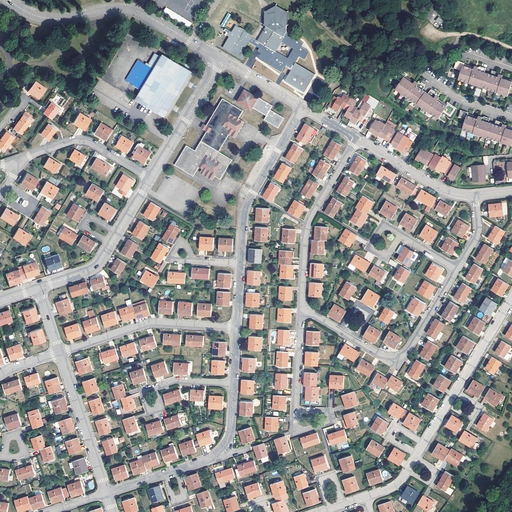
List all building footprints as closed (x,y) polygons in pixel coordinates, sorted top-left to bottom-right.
[(265,17),(263,17),(263,24),(267,26),(258,40),(252,36),(249,41),(260,47),(258,50),(259,51),(262,53),(259,58),(281,72),(285,66),(291,70),(285,80),(305,92),(316,74),(296,62),(300,56),(305,59),(310,51),(302,46),(304,42),(300,40),(301,39),(287,32),(287,25),(288,25),(288,11),(277,5),(265,11),(265,17)] [(189,28),(192,22),(166,7),(163,12),(189,28)] [(439,16),(435,21),(440,25),(444,21),(439,16)] [(249,41),(252,36),(253,35),(236,25),(232,31),(230,30),(227,35),(229,36),(223,47),(242,59),(245,54),(242,52),(249,41)] [(143,92),(137,101),(165,117),(192,73),(165,56),(164,59),(156,54),(150,64),(148,63),(134,86),(143,92)] [(456,69),(462,71),(459,80),(509,95),(511,86),(511,78),(511,79),(511,81),(501,78),(502,76),(502,75),(500,75),(498,74),(497,72),(491,71),(490,75),(486,73),(487,69),(482,68),(480,69),(478,68),(476,67),(475,68),(475,70),(465,67),(465,65),(466,64),(458,62),(456,69)] [(408,73),(409,72),(402,67),(398,74),(403,77),(398,86),(441,114),(446,106),(452,110),(456,103),(450,99),(449,100),(448,101),(439,95),(440,94),(441,93),(439,92),(437,90),(436,88),(431,85),(429,88),(426,86),(429,83),(424,80),(421,80),(418,78),(417,79),(416,80),(411,77),(407,74),(408,73)] [(36,89),(33,92),(40,97),(47,86),(36,79),(31,85),(36,89)] [(268,113),(266,117),(280,125),(285,116),(272,107),(274,104),(260,95),(259,96),(246,88),(239,99),(252,107),(254,105),(268,113)] [(337,94),(332,102),(340,108),(344,102),(347,104),(353,94),(350,92),(349,93),(346,91),(344,94),(341,93),(339,95),(337,94)] [(356,96),(353,94),(347,104),(351,105),(348,109),(347,112),(353,115),(359,105),(360,103),(357,102),(359,99),(356,97),(356,96)] [(210,130),(208,129),(196,148),(187,143),(175,162),(184,167),(185,165),(187,167),(186,169),(194,174),(200,164),(204,166),(215,173),(221,177),(226,169),(224,168),(226,165),(228,166),(233,158),(219,150),(230,132),(228,131),(230,127),(238,132),(245,120),(240,116),(244,108),(234,102),(233,104),(230,103),(232,101),(224,96),(207,124),(212,127),(210,130)] [(52,101),(44,111),(52,117),(60,106),(52,101)] [(361,115),(361,114),(365,116),(372,105),(368,103),(367,105),(364,103),(362,106),(359,105),(353,115),(352,117),(358,120),(361,115)] [(467,117),(465,126),(511,142),(511,126),(506,125),(507,123),(507,122),(505,121),(503,121),(502,119),(496,117),(495,121),(492,120),(493,116),(487,114),(486,115),(482,114),(481,114),(481,116),(476,114),(471,113),(471,111),(472,110),(464,107),(462,115),(467,117)] [(23,114),(14,127),(22,132),(34,117),(30,113),(30,112),(27,109),(24,113),(23,114)] [(92,117),(80,110),(73,121),(82,126),(84,122),(87,125),(92,117)] [(376,130),(376,131),(380,134),(381,132),(388,121),(382,117),(381,118),(378,117),(377,117),(371,127),(375,129),(376,130)] [(384,134),(385,133),(386,134),(387,134),(386,135),(390,138),(396,127),(397,126),(394,124),(394,123),(389,119),(388,121),(381,132),(384,134)] [(49,121),(41,132),(49,138),(57,128),(49,121)] [(102,121),(96,131),(103,136),(104,133),(109,136),(114,128),(102,121)] [(306,123),(298,136),(307,141),(316,126),(307,121),(306,123)] [(228,131),(230,132),(236,135),(238,132),(230,127),(228,131)] [(390,138),(395,141),(396,140),(396,141),(397,141),(396,143),(399,145),(406,132),(400,128),(399,129),(396,127),(390,138)] [(7,129),(0,139),(0,145),(5,149),(16,136),(7,129)] [(403,147),(403,146),(408,149),(415,138),(412,136),(414,136),(417,136),(418,133),(418,132),(413,129),(412,130),(409,133),(406,132),(399,145),(403,147)] [(123,133),(116,144),(128,151),(135,140),(123,133)] [(334,137),(326,152),(335,157),(343,142),(334,137)] [(295,141),(287,155),(296,160),(304,146),(295,141)] [(144,156),(142,159),(145,161),(152,150),(140,143),(133,154),(137,156),(139,153),(144,156)] [(425,143),(418,156),(421,158),(422,157),(423,158),(427,160),(433,150),(430,148),(431,147),(425,143)] [(76,148),(70,157),(82,163),(87,155),(76,148)] [(433,163),(432,164),(436,167),(437,165),(443,155),(437,151),(436,152),(433,150),(427,160),(431,162),(433,163)] [(360,152),(351,167),(360,172),(368,158),(360,152)] [(443,155),(437,165),(441,168),(442,166),(443,166),(444,167),(443,168),(447,170),(453,161),(453,160),(450,157),(444,153),(443,155)] [(50,155),(44,164),(56,171),(61,162),(50,155)] [(98,156),(92,165),(107,174),(112,165),(98,156)] [(323,156),(314,171),(323,176),(331,162),(323,156)] [(293,165),(284,160),(276,175),(285,180),(293,165)] [(452,174),(451,175),(455,178),(463,165),(457,161),(456,163),(453,161),(447,170),(447,171),(450,173),(450,172),(451,173),(452,174)] [(381,168),(377,174),(392,182),(397,174),(382,165),(381,168)] [(485,165),(472,166),(474,182),(486,181),(486,173),(485,171),(486,171),(485,165)] [(61,172),(64,176),(70,170),(67,166),(61,172)] [(213,177),(215,173),(204,166),(201,170),(213,177)] [(28,171),(21,182),(29,187),(30,186),(31,184),(34,187),(39,178),(28,171)] [(121,186),(119,189),(126,193),(135,178),(124,172),(117,184),(121,186)] [(505,172),(494,173),(495,182),(506,181),(505,172)] [(347,173),(338,188),(347,193),(356,179),(347,173)] [(311,176),(303,191),(312,196),(320,181),(314,178),(311,176)] [(402,177),(396,185),(411,194),(417,186),(402,177)] [(42,187),(47,190),(46,191),(45,193),(50,196),(52,197),(59,187),(47,180),(42,187)] [(282,185),(273,180),(264,194),(273,199),(282,185)] [(105,188),(93,182),(87,192),(94,197),(95,194),(100,197),(105,188)] [(422,189),(417,197),(432,206),(435,200),(437,197),(422,189)] [(357,205),(359,206),(365,210),(368,206),(371,207),(375,200),(365,193),(357,205)] [(335,195),(326,209),(335,214),(343,200),(335,195)] [(297,197),(290,209),(300,215),(305,208),(302,206),(304,202),(297,197)] [(388,198),(381,209),(389,214),(390,212),(391,210),(395,213),(399,205),(388,198)] [(106,200),(99,211),(106,216),(109,213),(113,215),(117,208),(106,200)] [(161,206),(152,200),(144,213),(154,218),(161,206)] [(439,202),(435,200),(432,206),(447,215),(450,209),(452,206),(441,200),(439,202)] [(497,210),(498,213),(506,212),(504,200),(491,202),(492,210),(497,210)] [(75,218),(78,214),(79,215),(81,216),(85,208),(75,201),(68,213),(75,218)] [(36,220),(33,225),(38,228),(41,223),(42,224),(51,210),(42,204),(33,219),(36,220)] [(7,206),(1,216),(13,224),(17,218),(19,214),(7,206)] [(359,206),(352,218),(363,224),(367,217),(365,215),(367,211),(365,210),(359,206)] [(258,211),(257,219),(270,220),(270,207),(262,207),(262,211),(258,211)] [(407,222),(406,223),(413,228),(419,217),(407,210),(403,217),(408,220),(407,222)] [(460,216),(453,228),(461,233),(463,228),(467,230),(471,223),(460,216)] [(141,219),(133,232),(142,237),(150,224),(141,219)] [(172,221),(163,236),(172,241),(181,226),(172,221)] [(428,237),(430,234),(435,236),(439,229),(427,222),(421,233),(428,237)] [(498,223),(490,235),(499,241),(507,228),(498,223)] [(321,233),(321,238),(327,238),(329,238),(329,225),(317,224),(317,232),(319,233),(321,233)] [(257,230),(256,239),(268,239),(269,225),(261,225),(261,230),(257,230)] [(31,234),(18,226),(13,235),(26,243),(31,234)] [(66,226),(60,235),(72,243),(78,234),(66,226)] [(284,226),(284,240),(296,241),(297,232),(295,232),(293,232),(293,227),(284,226)] [(346,228),(339,240),(350,246),(354,239),(351,237),(354,233),(346,228)] [(84,234),(78,243),(91,251),(97,241),(86,235),(84,234)] [(450,234),(444,245),(450,249),(453,244),(455,245),(457,246),(461,240),(450,234)] [(214,236),(201,235),(200,243),(206,244),(205,248),(214,248),(214,236)] [(225,245),(225,249),(233,249),(234,237),(220,236),(220,244),(225,245)] [(314,242),(313,251),(326,252),(327,238),(321,238),(318,237),(318,242),(316,242),(314,242)] [(129,238),(122,250),(131,256),(139,243),(129,238)] [(160,241),(152,255),(160,261),(169,246),(160,241)] [(487,241),(478,256),(480,257),(487,261),(496,246),(487,241)] [(406,244),(399,256),(410,262),(414,255),(413,254),(411,253),(414,248),(406,244)] [(250,252),(250,260),(262,261),(263,247),(255,247),(255,252),(250,252)] [(283,262),(289,262),(289,257),(291,257),(293,257),(293,249),(281,248),(280,262),(283,262)] [(357,252),(352,261),(367,270),(372,261),(368,258),(357,252)] [(47,265),(52,264),(53,267),(61,264),(58,253),(45,257),(47,265)] [(118,256),(111,267),(120,273),(127,262),(118,256)] [(511,259),(510,258),(503,270),(509,274),(511,269),(511,259)] [(21,276),(22,277),(27,276),(26,272),(31,271),(32,274),(40,272),(36,260),(23,264),(24,266),(19,268),(21,276)] [(161,272),(167,263),(164,261),(158,270),(161,272)] [(313,265),(312,274),(324,275),(325,261),(317,261),(317,265),(314,265),(313,265)] [(434,261),(427,272),(435,277),(438,272),(441,274),(445,267),(434,261)] [(476,261),(467,275),(476,281),(485,266),(476,261)] [(295,267),(291,267),(292,262),(289,262),(283,262),(282,275),(294,276),(295,267)] [(376,263),(371,272),(382,278),(387,270),(376,263)] [(403,264),(396,275),(405,280),(412,269),(403,264)] [(193,266),(193,276),(210,277),(210,266),(193,266)] [(19,268),(6,272),(10,284),(18,281),(17,278),(21,276),(19,268)] [(147,268),(141,278),(154,285),(160,276),(147,268)] [(249,274),(249,282),(261,283),(262,269),(254,269),(253,274),(251,274),(249,274)] [(169,270),(169,280),(186,281),(186,271),(169,270)] [(232,272),(220,271),(219,284),(231,285),(231,280),(230,280),(228,280),(228,275),(232,275),(232,272)] [(104,275),(91,279),(94,288),(107,284),(104,275)] [(427,278),(420,289),(427,294),(429,290),(431,291),(433,292),(437,284),(427,278)] [(498,278),(491,290),(498,294),(501,289),(502,290),(504,291),(509,284),(498,278)] [(348,279),(341,292),(350,297),(357,285),(348,279)] [(75,284),(70,286),(73,295),(89,290),(87,282),(86,280),(75,284)] [(311,287),(311,293),(323,294),(324,281),(311,280),(311,287)] [(465,280),(456,295),(464,300),(473,286),(465,280)] [(89,290),(73,295),(74,298),(93,292),(90,281),(87,282),(89,290)] [(281,284),(280,298),(293,298),(293,289),(289,289),(290,285),(281,284)] [(370,297),(368,300),(375,304),(381,294),(370,287),(366,294),(370,297)] [(219,289),(218,303),(227,303),(227,298),(229,298),(231,298),(231,290),(219,289)] [(248,295),(247,304),(260,304),(260,291),(252,290),(252,295),(250,295),(248,295)] [(59,309),(63,307),(65,313),(73,310),(69,297),(67,292),(60,294),(62,299),(57,301),(59,309)] [(427,302),(416,296),(409,307),(416,312),(418,307),(420,308),(422,310),(427,302)] [(487,297),(480,308),(487,313),(490,308),(491,309),(493,310),(497,303),(487,297)] [(165,307),(164,311),(173,312),(174,299),(161,299),(160,307),(163,307),(165,307)] [(452,299),(443,313),(452,319),(461,304),(452,299)] [(185,309),(184,312),(193,313),(194,301),(180,300),(180,308),(183,309),(185,309)] [(147,301),(134,305),(137,313),(138,313),(142,312),(143,315),(151,313),(147,301)] [(204,310),(204,314),(212,314),(213,302),(199,301),(199,310),(204,310)] [(335,314),(334,315),(341,319),(347,309),(336,302),(331,309),(336,312),(335,314)] [(120,307),(124,319),(131,317),(137,315),(137,313),(134,305),(133,303),(120,307)] [(388,305),(381,316),(389,321),(397,310),(388,305)] [(24,310),(29,323),(38,320),(36,312),(38,312),(36,306),(24,310)] [(280,306),(279,319),(291,320),(292,311),(290,311),(288,311),(288,306),(280,306)] [(0,312),(0,324),(14,319),(11,309),(0,312)] [(115,309),(102,314),(105,322),(109,320),(111,324),(119,321),(115,309)] [(251,317),(251,326),(264,327),(264,313),(256,312),(255,317),(251,317)] [(86,328),(91,326),(92,330),(101,327),(97,316),(84,320),(86,328)] [(446,321),(437,316),(428,331),(431,332),(437,336),(446,321)] [(475,316),(468,328),(475,332),(478,328),(481,330),(486,322),(475,316)] [(68,334),(73,333),(74,336),(82,333),(79,322),(66,326),(68,334)] [(371,323),(364,334),(372,338),(373,337),(374,335),(378,338),(382,330),(371,323)] [(43,327),(31,331),(36,344),(45,341),(43,334),(45,333),(43,327)] [(280,328),(279,342),(290,343),(291,328),(280,328)] [(308,334),(308,342),(320,343),(321,329),(313,329),(313,334),(311,334),(308,334)] [(391,329),(385,339),(391,344),(392,342),(394,340),(398,343),(403,336),(391,329)] [(165,332),(164,342),(181,343),(182,333),(165,332)] [(187,333),(187,343),(204,344),(205,334),(187,333)] [(465,333),(458,345),(465,349),(468,345),(470,346),(472,347),(476,339),(465,333)] [(154,334),(140,339),(143,349),(157,344),(154,334)] [(250,339),(250,348),(262,348),(263,335),(254,334),(254,339),(252,339),(250,339)] [(430,338),(421,353),(430,358),(439,343),(430,338)] [(215,339),(214,353),(226,354),(226,349),(224,349),(224,345),(225,345),(227,346),(227,340),(215,339)] [(135,340),(121,345),(124,355),(138,351),(135,340)] [(502,341),(495,352),(504,357),(511,346),(502,341)] [(21,343),(8,347),(11,359),(20,356),(25,355),(21,343)] [(346,347),(343,352),(348,355),(356,360),(361,351),(348,343),(346,347)] [(116,347),(102,351),(103,355),(106,362),(120,357),(116,347)] [(290,350),(279,349),(278,364),(289,365),(289,359),(290,350)] [(307,355),(307,363),(319,363),(320,350),(312,350),(312,355),(307,355)] [(454,352),(447,364),(454,368),(457,363),(460,365),(464,358),(454,352)] [(77,360),(81,373),(93,369),(89,356),(77,360)] [(244,361),(243,369),(256,370),(257,356),(247,356),(247,361),(245,361),(244,361)] [(492,356),(485,368),(494,373),(501,362),(492,356)] [(361,361),(358,366),(371,374),(377,365),(364,357),(361,361)] [(427,362),(419,357),(409,372),(418,377),(427,362)] [(213,358),(213,371),(221,372),(221,367),(225,367),(226,359),(213,358)] [(155,372),(160,370),(161,374),(169,371),(165,359),(152,364),(155,372)] [(175,361),(174,371),(189,372),(190,362),(175,361)] [(144,366),(131,371),(135,382),(144,379),(143,378),(143,376),(147,375),(144,366)] [(277,371),(276,386),(288,387),(288,372),(277,371)] [(39,372),(27,376),(30,385),(43,381),(39,372)] [(304,381),(304,386),(306,386),(316,387),(317,377),(317,373),(304,372),(304,381)] [(453,378),(442,372),(435,383),(442,388),(444,383),(446,384),(448,386),(453,378)] [(336,384),(336,386),(345,386),(345,374),(332,373),(331,382),(337,382),(336,384)] [(386,384),(389,380),(377,373),(376,375),(372,381),(384,389),(386,384)] [(403,382),(392,375),(389,380),(386,384),(398,391),(403,382)] [(47,380),(51,393),(61,389),(59,382),(61,381),(59,376),(47,380)] [(86,388),(89,387),(91,392),(99,389),(95,376),(83,380),(86,388)] [(21,378),(5,383),(8,393),(24,388),(21,378)] [(243,383),(242,392),(255,392),(256,379),(247,378),(246,383),(243,383)] [(474,380),(467,391),(475,395),(476,394),(477,392),(481,395),(486,387),(474,380)] [(122,396),(127,395),(123,382),(113,385),(117,398),(122,396)] [(316,387),(306,386),(305,391),(309,391),(309,397),(307,396),(305,396),(305,400),(310,400),(310,404),(317,405),(318,387),(316,387)] [(164,393),(168,402),(184,397),(182,391),(181,387),(164,393)] [(205,388),(192,387),(191,398),(204,398),(205,388)] [(503,396),(490,389),(485,398),(497,405),(500,401),(503,396)] [(350,400),(352,405),(360,402),(356,390),(344,394),(346,401),(348,401),(350,400)] [(431,390),(423,402),(430,406),(432,402),(434,403),(437,404),(441,397),(431,390)] [(127,395),(122,396),(126,409),(136,406),(132,393),(127,395)] [(275,393),(274,407),(279,407),(286,408),(287,403),(285,403),(283,403),(284,398),(287,398),(287,394),(275,393)] [(210,394),(210,406),(218,406),(218,404),(218,403),(223,403),(224,394),(210,394)] [(66,396),(54,400),(58,413),(68,409),(66,403),(68,402),(66,396)] [(100,396),(90,399),(94,413),(105,410),(100,396)] [(402,414),(407,407),(392,398),(386,407),(401,416),(402,414)] [(242,404),(241,413),(253,413),(254,399),(246,399),(245,405),(244,405),(242,404)] [(407,417),(404,420),(412,425),(413,423),(414,422),(418,424),(423,417),(407,407),(402,414),(407,417)] [(346,413),(350,425),(359,422),(355,410),(346,413)] [(41,411),(31,415),(35,427),(45,424),(41,411)] [(184,411),(165,417),(169,427),(183,423),(181,418),(186,416),(184,411)] [(19,412),(6,417),(9,426),(16,424),(17,426),(23,424),(19,412)] [(494,418),(485,412),(477,425),(487,431),(494,418)] [(380,413),(372,425),(379,430),(382,425),(386,427),(390,420),(380,413)] [(134,414),(124,418),(128,432),(135,429),(139,428),(134,414)] [(267,414),(266,428),(279,428),(279,420),(277,420),(275,419),(276,415),(267,414)] [(452,424),(450,427),(457,432),(464,421),(452,414),(448,421),(452,424)] [(72,416),(61,420),(65,433),(75,430),(72,423),(74,422),(72,416)] [(104,417),(96,419),(101,433),(112,430),(107,416),(104,417)] [(161,419),(147,423),(150,434),(164,429),(161,419)] [(243,433),(241,434),(244,442),(256,438),(252,425),(243,428),(245,433),(243,433)] [(345,427),(330,432),(333,442),(348,437),(345,427)] [(206,441),(206,442),(214,440),(210,428),(197,432),(200,441),(205,439),(206,441)] [(477,437),(465,430),(459,439),(472,446),(477,437)] [(318,431),(302,436),(303,440),(305,446),(321,440),(318,431)] [(42,448),(47,447),(43,434),(33,437),(37,450),(42,448)] [(287,434),(276,438),(281,452),(287,450),(291,448),(287,434)] [(67,440),(72,453),(81,450),(79,443),(80,443),(81,442),(79,436),(67,440)] [(114,436),(103,439),(108,454),(118,450),(114,436)] [(374,437),(368,446),(381,454),(386,445),(382,442),(374,437)] [(183,450),(188,449),(188,451),(189,452),(197,449),(193,438),(180,442),(183,450)] [(449,453),(452,448),(440,440),(434,451),(441,455),(442,454),(443,452),(447,455),(449,453)] [(265,441),(255,445),(259,457),(268,454),(265,441)] [(165,457),(170,455),(170,457),(171,458),(179,456),(175,444),(162,449),(165,457)] [(47,447),(42,448),(46,461),(56,458),(52,445),(47,447)] [(407,452),(396,445),(389,456),(396,460),(398,456),(403,459),(407,452)] [(449,453),(453,456),(452,457),(451,459),(458,463),(465,453),(454,446),(452,448),(449,453)] [(146,463),(151,461),(152,462),(153,464),(160,462),(156,450),(143,455),(144,456),(146,463)] [(325,453),(312,458),(315,466),(320,464),(321,468),(329,465),(325,453)] [(353,453),(341,457),(344,465),(347,464),(348,469),(357,466),(353,453)] [(86,456),(74,460),(79,474),(88,470),(85,463),(88,462),(86,456)] [(146,463),(144,456),(131,461),(135,473),(143,470),(142,467),(147,465),(146,463)] [(255,459),(239,464),(242,473),(258,468),(255,459)] [(115,475),(120,473),(121,477),(129,475),(126,463),(112,467),(115,475)] [(34,464),(17,469),(21,478),(37,473),(34,464)] [(233,466),(217,471),(220,481),(236,475),(233,466)] [(0,467),(0,478),(10,479),(12,469),(0,467)] [(370,479),(375,477),(376,479),(376,481),(385,478),(381,467),(368,471),(370,479)] [(457,475),(448,469),(445,475),(439,484),(447,489),(457,475)] [(190,480),(188,481),(191,488),(203,484),(198,471),(190,474),(192,479),(190,480)] [(305,471),(295,475),(299,488),(309,484),(305,471)] [(356,474),(344,478),(346,486),(348,486),(350,485),(351,490),(360,487),(356,474)] [(78,481),(70,484),(73,496),(79,494),(79,493),(79,491),(86,489),(81,476),(76,477),(78,481)] [(284,478),(272,482),(274,490),(276,490),(278,489),(279,494),(288,491),(284,478)] [(259,480),(246,485),(249,492),(250,497),(254,495),(254,493),(257,492),(258,494),(263,492),(259,480)] [(27,493),(31,491),(29,484),(18,489),(19,492),(25,490),(27,493)] [(421,491),(409,484),(402,494),(414,501),(421,491)] [(157,485),(149,488),(153,501),(165,497),(162,489),(159,490),(157,485)] [(63,486),(50,491),(54,502),(61,500),(60,499),(60,498),(66,496),(63,486)] [(315,487),(303,491),(308,505),(316,502),(314,497),(318,496),(315,487)] [(209,488),(199,492),(203,506),(207,505),(214,502),(209,488)] [(43,493),(30,497),(33,505),(33,507),(34,507),(41,505),(41,506),(41,507),(47,504),(43,493)] [(425,493),(419,501),(431,508),(436,500),(425,493)] [(237,494),(225,498),(229,511),(238,508),(236,503),(240,502),(237,494)] [(17,499),(20,511),(26,509),(26,508),(25,507),(33,505),(30,497),(30,495),(17,499)] [(128,507),(130,507),(132,511),(140,509),(135,496),(124,500),(126,508),(128,507)] [(274,502),(275,507),(276,507),(278,506),(279,509),(276,510),(277,511),(284,511),(290,510),(286,497),(274,502)] [(393,499),(381,503),(383,510),(386,509),(387,511),(393,511),(396,511),(393,499)] [(0,500),(0,511),(1,511),(9,511),(10,502),(0,500)]
